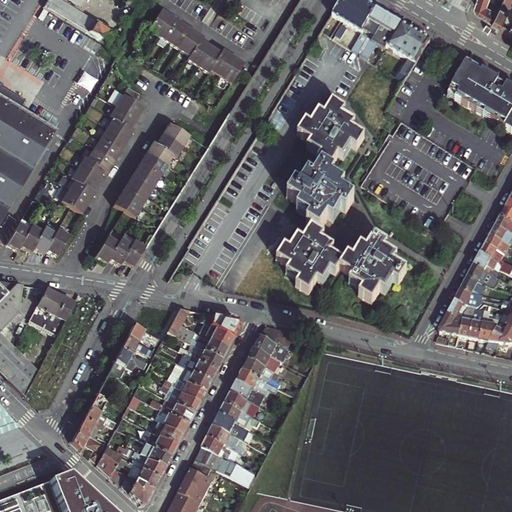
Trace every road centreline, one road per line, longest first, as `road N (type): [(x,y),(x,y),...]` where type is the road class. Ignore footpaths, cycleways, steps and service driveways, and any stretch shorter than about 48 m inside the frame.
road 1 (residential): [(315,0),(130,290)]
road 2 (residential): [(156,511),(259,317)]
road 3 (residential): [(165,103),(56,277)]
road 4 (residential): [(511,179),(418,351)]
road 5 (residential): [(130,290),(49,443)]
road 6 (residential): [(259,317),(418,351)]
road 7 (residential): [(130,290),(259,317)]
